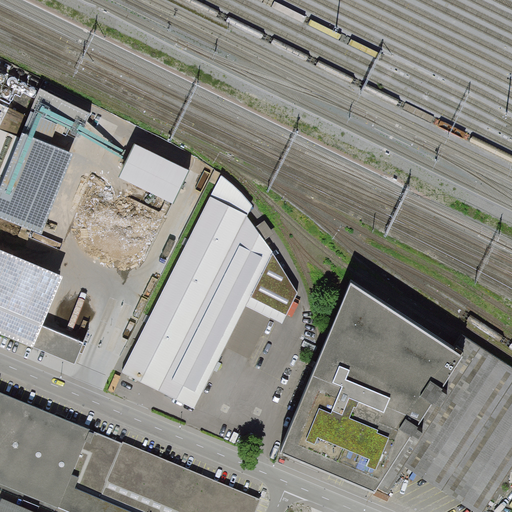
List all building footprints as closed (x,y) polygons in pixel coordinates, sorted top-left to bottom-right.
[(90,112),(39,88),(28,116),(67,134),(70,128),(80,133),(90,112)] [(0,182),(27,116),(0,103),(0,182)] [(31,113),(0,188),(0,214),(41,232),(74,152),(49,142),(57,123),(31,113)] [(190,169),(134,142),(118,175),(174,202),(190,169)] [(217,182),(122,370),(194,406),(272,251),(248,213),(217,182)] [(0,246),(0,331),(33,345),(42,323),(63,272),(0,246)] [(454,346),(350,279),(280,449),(375,489),(377,486),(387,493),(403,465),(476,511),(480,511),(511,466),(511,367),(462,334),(454,346)] [(42,323),(33,345),(74,362),(84,341),(42,323)] [(0,482),(71,511),(251,511),(257,499),(0,392),(0,482)] [(30,511),(1,500),(0,502),(0,511),(30,511)]
